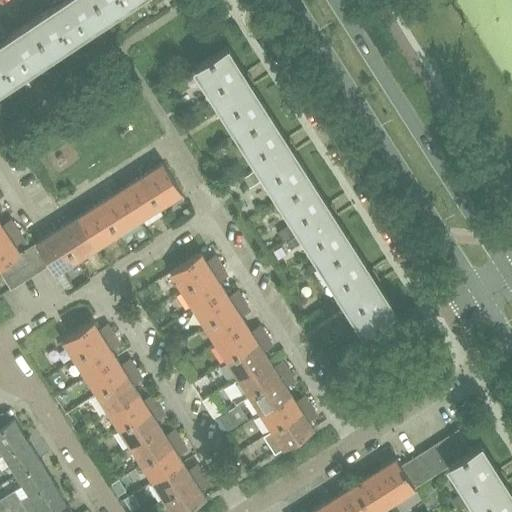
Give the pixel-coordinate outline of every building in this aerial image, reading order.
[(54,0),(52,2),(54,5),(30,21),(51,53),(108,15),(97,0),(54,0)] [(97,0),(108,15),(129,0),(97,0)] [(0,86),(51,53),(30,21),(7,36),(5,33),(0,36),(0,86)] [(254,81),(248,72),(245,74),(227,45),(195,66),(237,132),(269,111),(251,83),(254,81)] [(296,147),(290,137),(287,139),(269,111),(237,132),(278,197),(311,177),(293,149),(296,147)] [(181,191),(162,162),(141,176),(159,205),(181,191)] [(141,176),(120,189),(138,218),(159,205),(141,176)] [(338,213),(331,203),(328,205),(311,177),(278,197),(320,263),(353,243),(335,215),(338,213)] [(120,189),(99,202),(118,231),(138,218),(120,189)] [(99,202),(78,215),(97,245),(118,231),(99,202)] [(78,215),(57,229),(76,258),(97,245),(78,215)] [(0,238),(17,227),(14,222),(4,228),(0,222),(0,238)] [(149,234),(143,224),(134,229),(133,232),(138,240),(149,234)] [(19,252),(12,240),(22,234),(17,227),(0,238),(0,264),(7,260),(17,253),(19,252)] [(49,264),(54,272),(76,258),(57,229),(36,242),(49,264)] [(296,237),(287,242),(292,250),(301,244),(296,237)] [(36,242),(26,248),(40,270),(49,264),(36,242)] [(377,281),(380,279),(373,268),(370,270),(353,243),(320,263),(362,329),(394,308),(377,281)] [(26,248),(19,252),(17,253),(31,276),(40,270),(26,248)] [(200,252),(171,271),(182,289),(222,264),(218,257),(208,264),(200,252)] [(21,282),(31,276),(17,253),(7,260),(21,282)] [(0,264),(0,271),(11,288),(21,282),(7,260),(0,264)] [(182,289),(193,307),(223,288),(216,276),(226,270),(222,264),(182,289)] [(193,307),(205,324),(245,298),(241,292),(230,299),(223,288),(193,307)] [(205,324),(216,341),(245,322),(238,311),(249,305),(245,298),(205,324)] [(93,320),(63,339),(75,358),(115,332),(110,326),(100,332),(93,320)] [(216,341),(227,359),(267,333),(263,327),(253,334),(245,322),(216,341)] [(75,358),(86,375),(116,356),(108,345),(118,338),(115,332),(75,358)] [(227,359),(238,376),(268,357),(261,346),(271,340),(267,333),(227,359)] [(183,362),(192,355),(188,349),(179,356),(183,362)] [(86,375),(97,393),(137,367),(133,361),(123,367),(116,356),(86,375)] [(238,376),(249,393),(289,368),(286,363),(275,369),(268,357),(238,376)] [(97,393),(108,410),(138,391),(131,380),(141,373),(137,367),(97,393)] [(249,393),(260,411),(290,392),(283,382),(293,375),(289,368),(249,393)] [(108,410),(119,427),(159,402),(155,396),(145,402),(138,391),(108,410)] [(260,411),(271,428),(311,403),(308,398),(298,404),(290,392),(260,411)] [(119,427),(130,445),(160,426),(153,415),(163,408),(159,402),(119,427)] [(311,403),(271,428),(263,433),(275,452),(313,428),(305,417),(316,410),(311,403)] [(213,418),(222,430),(225,428),(227,429),(237,423),(228,409),(213,418)] [(0,455),(26,439),(13,418),(0,426),(0,455)] [(130,445),(141,462),(181,437),(178,431),(168,438),(160,426),(130,445)] [(458,428),(448,434),(461,455),(471,448),(458,428)] [(448,434),(439,440),(451,461),(461,455),(448,434)] [(141,462),(152,480),(182,461),(175,450),(186,444),(181,437),(141,462)] [(10,462),(17,473),(39,459),(26,439),(0,455),(0,468),(1,468),(10,462)] [(443,468),(448,465),(447,463),(451,461),(439,440),(429,447),(443,468)] [(448,465),(478,511),(511,511),(511,493),(504,481),(507,479),(501,469),(498,471),(480,442),(471,448),(461,455),(451,461),(447,463),(448,465)] [(429,447),(420,453),(433,474),(443,468),(429,447)] [(420,453),(410,459),(424,480),(433,474),(420,453)] [(401,465),(395,457),(374,470),(392,500),(414,486),(401,465)] [(17,473),(30,494),(52,480),(39,459),(17,473)] [(410,459),(401,465),(414,486),(424,480),(410,459)] [(152,480),(164,498),(204,473),(200,466),(190,473),(182,461),(152,480)] [(374,470),(353,484),(370,511),(373,511),(392,500),(374,470)] [(172,511),(181,511),(205,497),(198,485),(208,479),(204,473),(164,498),(172,511)] [(29,511),(45,511),(65,500),(52,480),(30,494),(21,499),(9,507),(12,511),(23,511),(28,509),(29,511)] [(370,511),(353,484),(332,497),(341,511),(370,511)] [(0,498),(0,511),(9,507),(21,499),(15,489),(0,498)] [(341,511),(332,497),(311,510),(312,511),(341,511)] [(128,505),(131,509),(140,504),(137,499),(128,505)]
